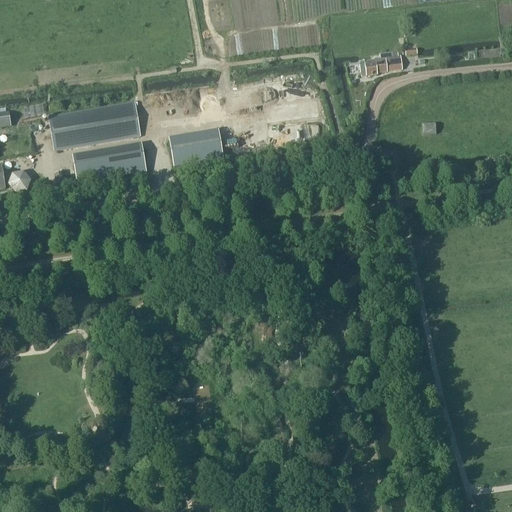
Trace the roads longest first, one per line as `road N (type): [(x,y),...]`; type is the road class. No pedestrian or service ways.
road 1 (unclassified): [(0,223),(357,164),(387,87),(511,66)]
road 2 (track): [(511,184),(0,264)]
road 3 (track): [(470,492),(391,159),(365,153)]
road 4 (track): [(201,67),(316,53),(347,164)]
road 5 (track): [(141,107),(138,76),(201,67),(188,0)]
